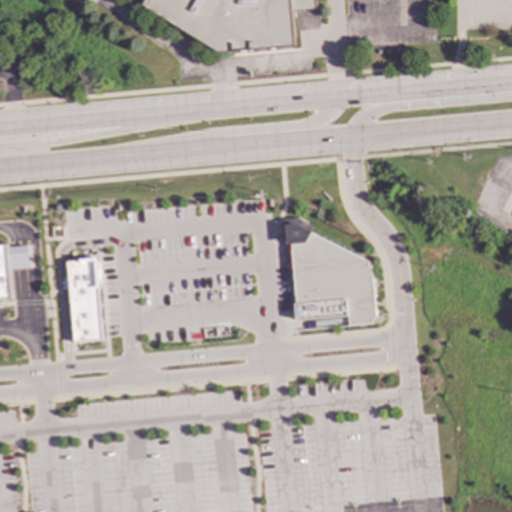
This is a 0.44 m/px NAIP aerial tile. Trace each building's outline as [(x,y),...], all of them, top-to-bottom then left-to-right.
[(313,0),(146,0),(142,8),(223,52),(280,47),(282,48),(294,48),(291,11),(314,9),(313,0)] [(294,11),(295,31),(317,30),(316,10),(294,11)] [(374,324),(372,318),(376,318),(373,265),(369,265),(369,260),(296,223),(286,223),(288,244),(291,244),(296,303),(295,303),(297,320),(349,316),(350,326),(374,324)] [(13,299),(0,299),(0,244),(7,244),(8,246),(30,245),(32,267),(10,268),(13,299)] [(98,258),(67,261),(74,343),(104,340),(99,288),(101,288),(98,258)]
